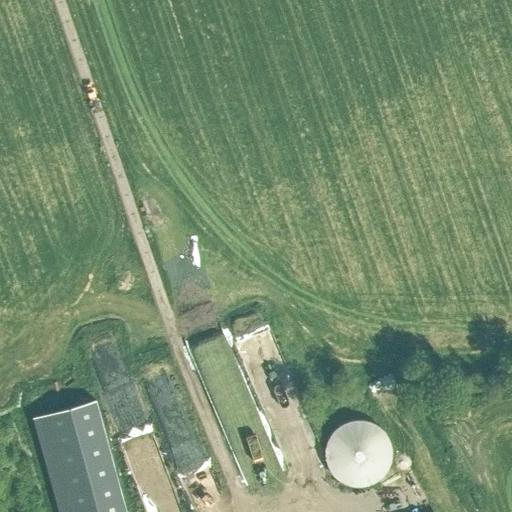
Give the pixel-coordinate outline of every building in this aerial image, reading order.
[(219,344),(207,350),(229,398),(241,393),(219,344)] [(75,403),(31,415),(57,511),(126,511),(95,398),(75,403)] [(325,448),(325,454),(325,458),(326,464),(329,470),(333,475),(337,479),(342,482),(346,485),(351,485),(365,484),(370,483),(374,481),(381,477),(387,468),(390,463),(391,458),(391,454),(391,449),(390,445),(384,433),(382,430),(379,427),(375,424),(370,422),(365,420),(362,420),(355,419),(351,420),(343,422),(339,425),(333,430),(328,435),(326,441),(325,448)] [(192,511),(191,508),(218,499),(197,440),(170,449),(181,481),(175,483),(185,511),(192,511)] [(145,471),(158,471),(158,451),(145,450),(145,471)]
